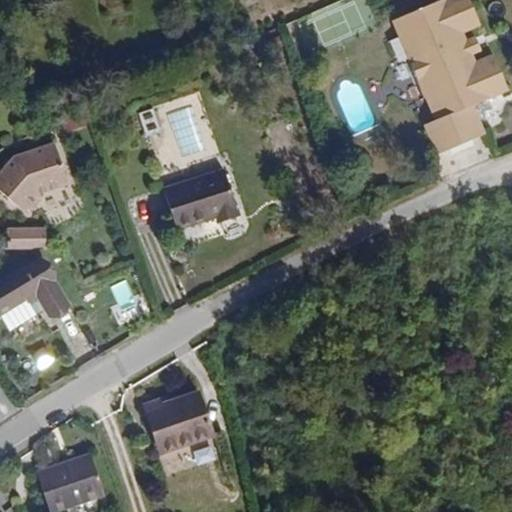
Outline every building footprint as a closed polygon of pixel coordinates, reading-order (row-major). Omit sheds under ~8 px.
[(474,38),(470,31),(488,23),(478,0),(441,0),(398,19),(443,120),(431,125),(445,155),(493,133),(480,103),(511,88),(511,77),(501,51),(483,59),(480,51),(474,38)] [(489,47),(483,34),(474,38),(480,51),(489,47)] [(154,109),(138,113),(145,136),(160,132),(154,109)] [(65,185),(52,144),(11,157),(0,169),(0,194),(20,212),(26,213),(37,199),(35,194),(65,185)] [(238,217),(224,170),(162,189),(175,231),(215,218),(217,224),(238,217)] [(41,250),(41,231),(3,232),(3,250),(41,250)] [(67,305),(40,259),(0,282),(0,311),(23,298),(26,302),(35,297),(47,317),(67,305)] [(126,279),(110,286),(120,305),(135,298),(126,279)] [(213,437),(197,392),(160,405),(158,400),(144,405),(151,427),(159,424),(169,452),(213,437)] [(169,452),(159,424),(151,427),(161,454),(169,452)] [(56,511),(104,495),(89,454),(36,473),(49,511),(56,511)]
